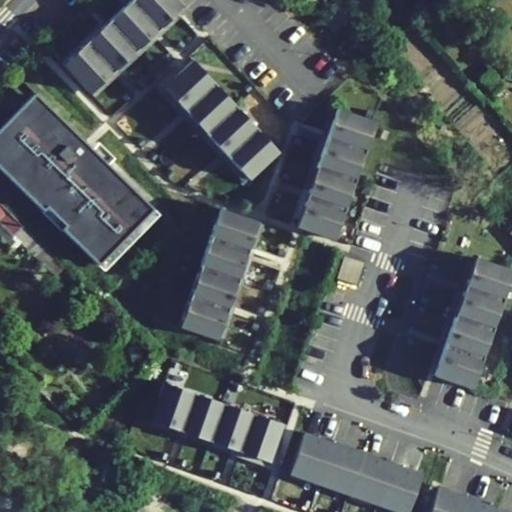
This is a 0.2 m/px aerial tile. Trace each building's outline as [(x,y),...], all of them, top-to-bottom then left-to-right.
[(94,99),(186,14),(172,0),(132,0),(63,65),(94,99)] [(278,152),(193,62),(159,93),(244,184),(278,152)] [(479,77),(493,93),(503,84),(490,68),(479,77)] [(153,210),(34,93),(0,128),(0,169),(98,266),(153,210)] [(333,240),(374,123),(330,107),(289,225),(333,240)] [(34,237),(0,204),(0,225),(11,236),(12,235),(20,243),(25,247),(34,237)] [(222,341),(263,224),(220,208),(179,326),(222,341)] [(0,236),(13,250),(20,243),(12,235),(11,236),(0,225),(0,236)] [(25,247),(52,274),(62,264),(34,237),(25,247)] [(469,387),(510,270),(466,254),(425,372),(469,387)] [(129,348),(132,363),(142,361),(138,346),(129,348)] [(281,423),(163,382),(148,426),(266,467),(281,423)] [(407,511),(421,473),(303,432),(289,473),(400,511),(407,511)] [(506,511),(437,488),(428,511),(506,511)]
